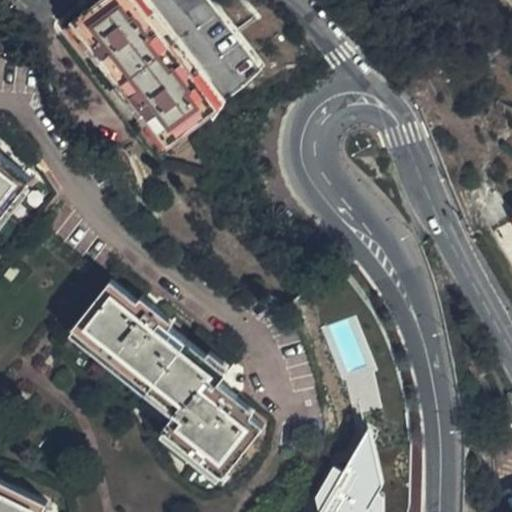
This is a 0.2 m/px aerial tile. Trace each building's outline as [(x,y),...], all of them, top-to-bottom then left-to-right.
[(261,71),(211,0),(95,0),(73,17),(90,42),(85,47),(97,62),(103,58),(135,104),(130,108),(141,123),(147,120),(163,142),(261,71)] [(0,217),(28,182),(35,174),(0,144),(0,142),(3,138),(0,135),(0,217)] [(173,325),(112,278),(77,324),(111,353),(178,407),(165,423),(228,473),(267,422),(219,384),(229,370),(173,325)] [(386,511),(381,444),(390,431),(388,408),(397,407),(387,400),(396,387),(354,390),(356,410),(373,422),(345,464),(338,464),(320,491),(322,511),(321,511),(386,511)] [(0,511),(42,511),(49,498),(0,474),(0,511)]
